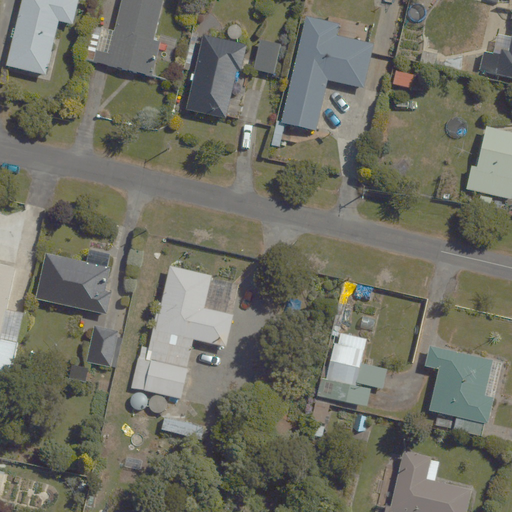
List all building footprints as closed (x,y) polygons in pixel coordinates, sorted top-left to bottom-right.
[(23,0),(9,66),(47,75),(60,19),(72,22),(77,0),(23,0)] [(120,0),(115,27),(96,23),(88,61),(108,64),(150,73),(164,0),(120,0)] [(377,41),(333,33),(335,23),(299,16),(279,119),(315,126),(325,78),(368,86),(377,41)] [(237,69),(241,69),(246,38),(201,32),(190,105),(230,111),(237,69)] [(511,41),(511,44),(488,41),(484,71),(508,74),(511,74),(511,41)] [(511,126),(486,122),(478,164),(470,163),(466,185),(511,193),(511,126)] [(47,251),(39,295),(109,308),(117,264),(47,251)] [(0,365),(14,368),(23,311),(9,308),(18,260),(0,257),(0,365)] [(167,260),(149,346),(143,345),(135,384),(140,385),(183,394),(195,339),(229,346),(237,310),(202,303),(210,269),(167,260)] [(95,322),(91,358),(114,360),(118,324),(95,322)] [(356,381),(369,335),(336,326),(319,391),(366,403),(371,385),(356,381)] [(493,421),(504,356),(429,343),(426,362),(436,364),(429,406),(440,408),(437,425),(484,433),(486,420),(493,421)] [(333,400),(317,396),(311,416),(327,420),(333,400)] [(108,483),(119,428),(104,425),(92,479),(108,483)] [(467,511),(472,485),(438,479),(442,453),(390,445),(379,511),(467,511)]
